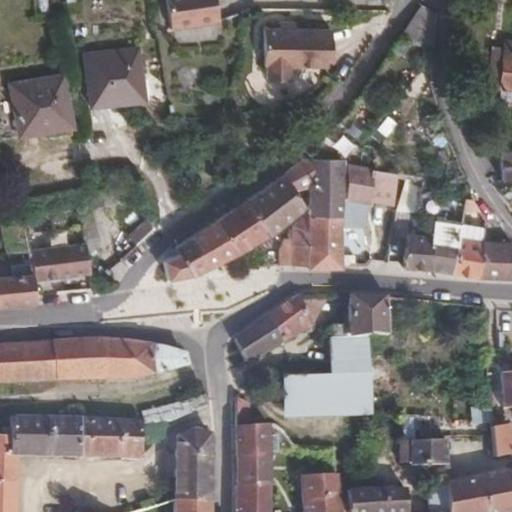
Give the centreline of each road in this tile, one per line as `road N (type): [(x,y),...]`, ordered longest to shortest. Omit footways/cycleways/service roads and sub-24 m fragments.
road 1 (residential): [(511,289),(313,279),(234,322),(217,356),(223,511)]
road 2 (residential): [(116,303),(170,237),(301,135),(354,81),(407,0)]
road 3 (residential): [(426,0),(437,73),(484,193),(511,220)]
